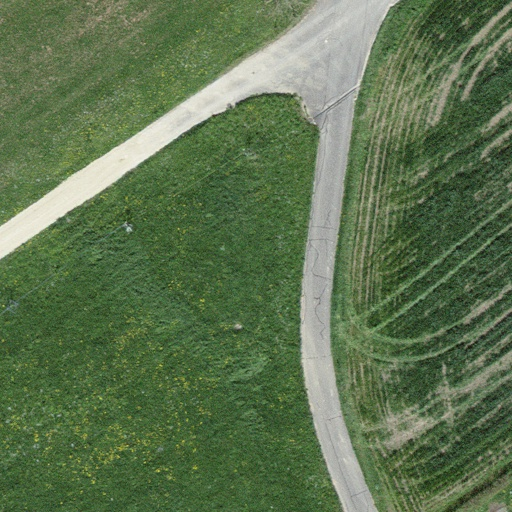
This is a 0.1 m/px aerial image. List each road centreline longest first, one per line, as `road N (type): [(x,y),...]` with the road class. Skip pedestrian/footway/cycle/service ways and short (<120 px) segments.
road 1 (residential): [(348,0),(315,314),(329,427),(361,511)]
road 2 (track): [(356,0),(0,240)]
